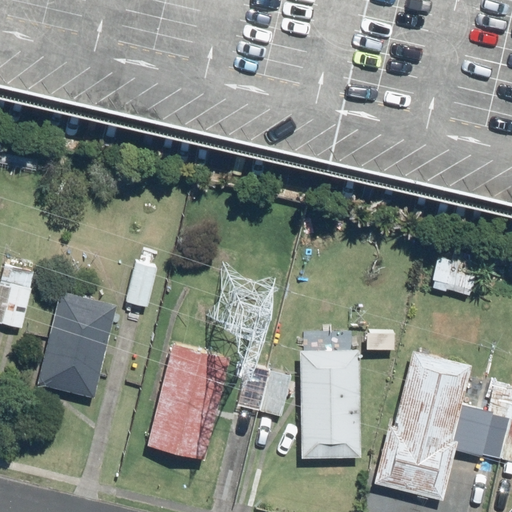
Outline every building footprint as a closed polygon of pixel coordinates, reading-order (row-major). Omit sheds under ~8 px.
[(511,0),(0,0),(0,79),(511,198),(511,0)] [(441,246),(432,282),(467,291),(476,255),(441,246)] [(0,365),(8,367),(36,259),(5,251),(0,270),(0,365)] [(132,259),(122,298),(143,304),(153,264),(132,259)] [(58,289),(34,380),(89,394),(112,303),(58,289)] [(391,329),(363,327),(362,345),(390,347),(391,329)] [(225,355),(168,340),(142,441),(199,456),(225,355)] [(354,347),(296,348),(297,455),(356,454),(354,347)] [(511,415),(457,401),(466,362),(404,347),(370,481),(439,498),(452,444),(511,459),(511,415)] [(287,374),(244,363),(234,402),(277,413),(287,374)] [(476,372),(468,400),(501,409),(510,382),(476,372)]
